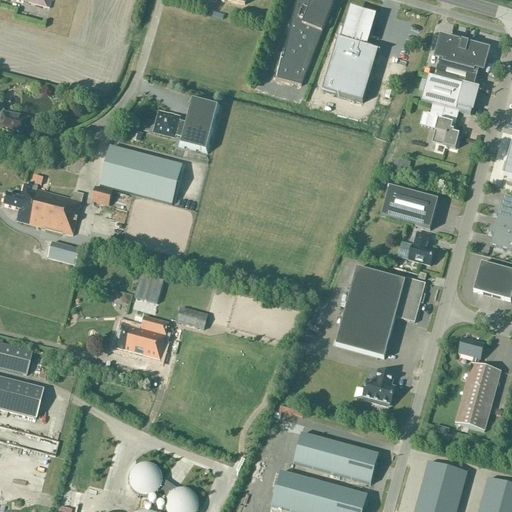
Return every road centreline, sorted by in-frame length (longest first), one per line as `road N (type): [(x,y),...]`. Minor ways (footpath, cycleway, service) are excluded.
road 1 (unclassified): [(444,310),(511,60)]
road 2 (unknown): [(281,420),(470,469),(466,511)]
road 3 (unclassified): [(387,511),(444,310)]
road 4 (unclassified): [(91,129),(131,97),(162,0)]
